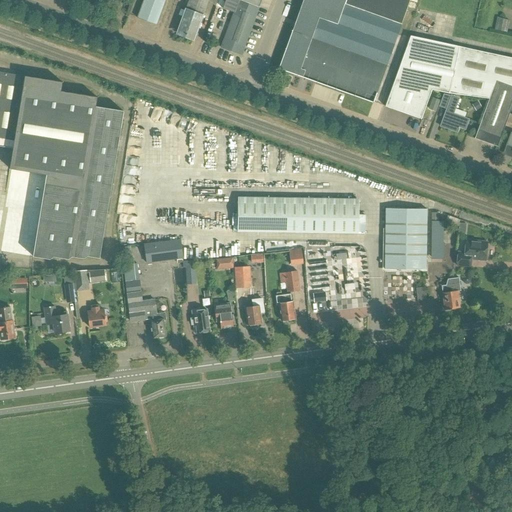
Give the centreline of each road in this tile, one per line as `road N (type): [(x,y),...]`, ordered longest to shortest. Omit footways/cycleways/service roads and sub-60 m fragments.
road 1 (primary): [(131,376),(511,324)]
road 2 (unclassified): [(511,181),(252,84)]
road 3 (unclassified): [(252,84),(13,0)]
road 4 (residential): [(0,371),(120,358),(123,377)]
road 5 (unclassified): [(161,511),(131,376)]
road 6 (primary): [(0,394),(123,377)]
